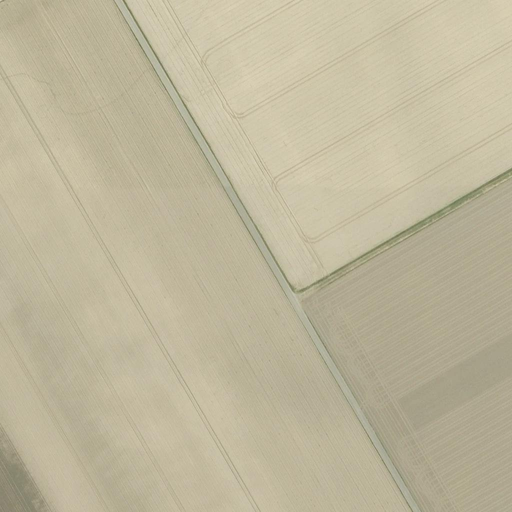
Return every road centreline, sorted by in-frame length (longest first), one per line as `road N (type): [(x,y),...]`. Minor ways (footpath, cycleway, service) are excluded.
road 1 (track): [(415,511),(116,0)]
road 2 (track): [(511,173),(292,301)]
